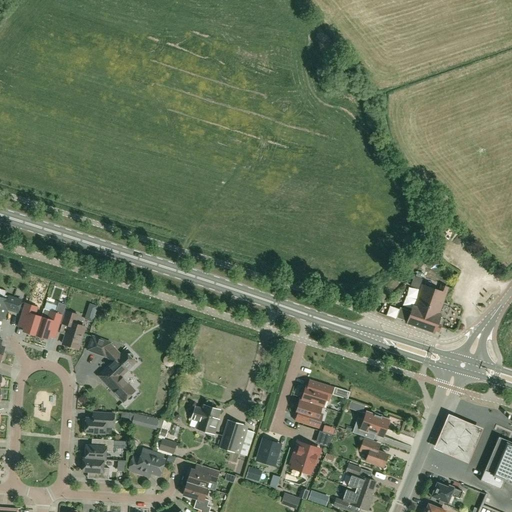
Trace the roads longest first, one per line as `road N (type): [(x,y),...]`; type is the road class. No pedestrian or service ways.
road 1 (primary): [(310,316),(0,213)]
road 2 (residential): [(59,494),(68,386),(45,366),(20,383),(10,491)]
road 3 (tertiary): [(398,511),(458,371)]
road 4 (residential): [(180,463),(165,497),(59,494)]
road 5 (residential): [(310,316),(274,429),(294,435)]
